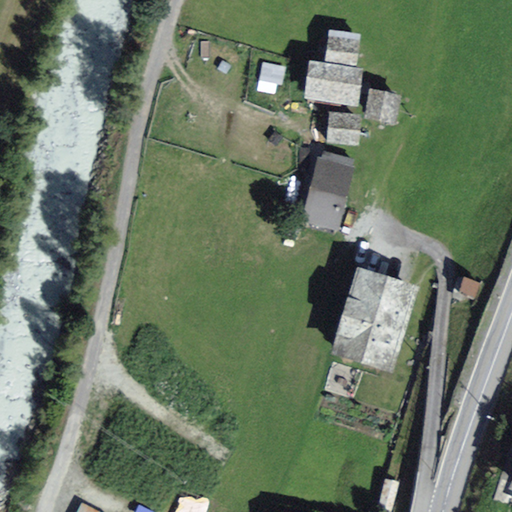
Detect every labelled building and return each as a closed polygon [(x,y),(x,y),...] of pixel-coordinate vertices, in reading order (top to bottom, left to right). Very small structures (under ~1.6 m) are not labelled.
[(362,30),(325,26),(322,57),(359,61),(362,30)] [(282,89),(285,60),(264,58),(261,87),(282,89)] [(365,67),(312,62),(308,100),(362,105),(365,67)] [(404,90),(373,86),(368,118),(400,122),(404,90)] [(361,113),(330,111),(328,141),(359,142),(361,113)] [(354,165),(321,157),(306,220),(338,228),(354,165)] [(421,286),(362,268),(337,350),(395,368),(421,286)] [(477,277),(455,274),(452,292),(475,296),(477,277)]
